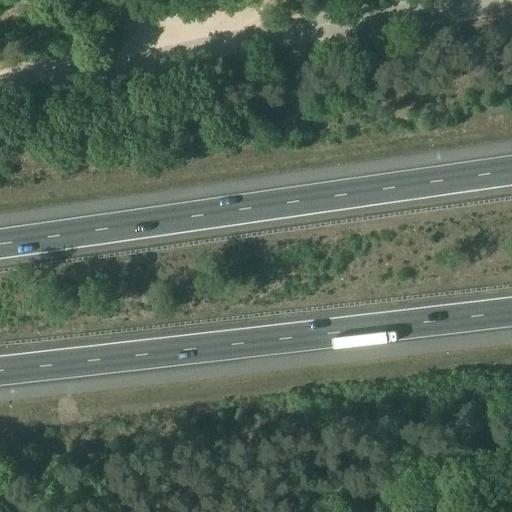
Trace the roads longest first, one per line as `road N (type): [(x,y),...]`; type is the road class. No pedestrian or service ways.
road 1 (motorway): [(511,171),(0,244)]
road 2 (motorway): [(0,373),(511,313)]
